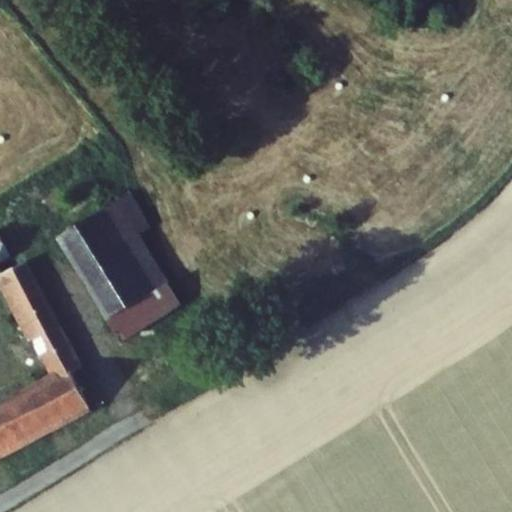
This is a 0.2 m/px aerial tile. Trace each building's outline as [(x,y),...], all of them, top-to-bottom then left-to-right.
[(74,178),(81,190),(93,183),(86,170),(74,178)] [(57,234),(107,315),(170,278),(139,228),(150,221),(130,190),(57,234)] [(0,450),(2,450),(7,453),(8,447),(14,443),(18,448),(18,441),(27,437),(32,441),(33,433),(68,415),(73,419),(73,413),(93,402),(26,257),(30,254),(7,219),(0,223),(0,269),(0,270),(31,339),(16,346),(31,374),(35,373),(40,384),(13,398),(8,394),(7,401),(0,404),(0,450)] [(185,302),(170,278),(107,315),(121,339),(144,325),(185,302)] [(115,343),(146,397),(177,380),(144,325),(121,339),(115,343)]
